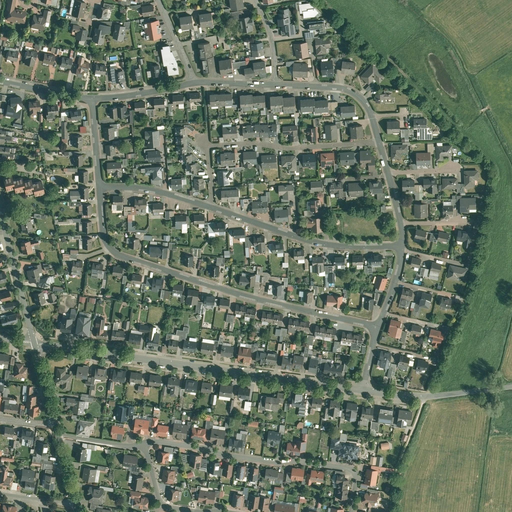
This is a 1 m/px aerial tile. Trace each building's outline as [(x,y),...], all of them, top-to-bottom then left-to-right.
[(86,3),(75,0),(74,7),(84,10),(86,3)] [(230,0),(232,9),(244,8),(242,0),(230,0)] [(17,10),(13,10),(15,3),(9,2),(8,9),(10,9),(9,14),(8,15),(8,17),(9,18),(8,19),(11,19),(12,21),(16,22),(18,21),(23,22),(24,21),(26,13),(25,12),(22,11),(20,12),(18,12),(17,10)] [(300,4),(301,10),(301,12),(303,12),(304,12),(304,17),(315,16),(318,12),(315,8),(309,3),(300,4)] [(153,5),(143,7),(144,16),(155,14),(154,11),(155,11),(154,8),(153,5)] [(84,10),(74,7),(72,14),(83,17),(84,10)] [(103,8),(99,7),(97,17),(100,17),(101,18),(103,19),(104,18),(109,19),(105,18),(107,9),(103,8)] [(288,8),(282,9),(282,13),(279,13),(280,18),(278,18),(279,25),(282,25),(283,30),(288,30),(289,35),(295,34),(294,23),(290,24),(288,8)] [(43,17),(34,15),(33,19),(32,20),(32,22),(32,23),(32,27),(39,28),(44,29),(45,22),(49,22),(51,11),(45,10),(43,17)] [(230,12),(231,20),(241,19),(241,18),(242,18),(241,11),(230,12)] [(211,12),(204,13),(200,14),(201,26),(209,24),(209,27),(210,27),(213,27),(214,26),(211,12)] [(192,15),(180,17),(182,28),(182,27),(189,26),(189,27),(194,26),(192,15)] [(250,16),(242,18),(241,18),(241,19),(243,31),(252,30),(252,25),(254,25),(252,17),(250,17),(250,16)] [(325,20),(308,23),(308,30),(319,29),(320,33),(326,32),(325,20)] [(77,26),(74,25),(73,29),(72,34),(77,35),(76,38),(85,39),(86,36),(87,30),(81,29),(81,26),(77,26)] [(124,26),(117,25),(114,37),(119,38),(118,40),(119,41),(122,41),(123,41),(124,39),(123,39),(124,36),(123,35),(124,35),(123,35),(125,28),(125,26),(124,26)] [(103,30),(96,28),(93,41),(98,42),(98,43),(99,44),(101,45),(103,44),(103,43),(103,40),(103,39),(103,38),(104,32),(104,30),(103,30)] [(224,34),(218,35),(220,42),(224,42),(228,41),(224,34)] [(318,39),(316,40),(316,43),(318,54),(326,53),(326,47),(331,46),(330,38),(318,39)] [(210,42),(199,43),(202,58),(204,58),(212,56),(210,42)] [(262,42),(254,43),(248,44),(249,51),(263,48),(262,42)] [(306,42),(296,44),(297,57),(308,56),(307,44),(307,42),(306,42)] [(164,49),(162,49),(164,66),(167,66),(169,75),(180,74),(179,63),(173,51),(172,52),(171,45),(163,46),(164,49)] [(263,48),(249,51),(249,56),(255,55),(255,56),(264,54),(263,48)] [(19,52),(9,50),(7,58),(17,60),(19,52)] [(37,52),(27,50),(26,58),(25,64),(34,66),(35,60),(36,60),(37,52)] [(55,56),(45,53),(43,61),(53,64),(55,56)] [(84,56),(80,56),(78,62),(79,62),(78,69),(88,71),(89,62),(83,61),(84,56)] [(212,56),(204,58),(204,62),(203,62),(204,68),(205,67),(206,71),(205,72),(215,70),(213,56),(212,56)] [(72,59),(63,57),(61,65),(71,67),(72,59)] [(338,57),(330,58),(331,61),(332,61),(333,65),(338,65),(338,57)] [(231,58),(219,60),(222,74),(226,73),(229,73),(233,72),(234,72),(233,69),(233,68),(232,63),(231,58)] [(246,60),(232,63),(233,68),(233,69),(247,67),(246,60)] [(265,61),(253,62),(254,67),(245,68),(246,77),(256,75),(255,73),(267,71),(265,61)] [(331,61),(322,62),(322,68),(324,68),(324,72),(328,71),(328,73),(333,72),(333,65),(332,61),(331,61)] [(356,63),(343,61),(342,71),(355,72),(356,63)] [(294,63),(294,66),(294,75),(298,76),(299,75),(307,76),(308,76),(308,63),(294,63)] [(106,66),(96,64),(95,73),(105,74),(106,66)] [(159,65),(151,66),(151,70),(152,76),(160,75),(159,65)] [(373,65),(362,76),(369,83),(376,75),(381,80),(379,81),(379,82),(385,76),(373,65)] [(117,67),(110,68),(112,83),(125,81),(123,70),(118,71),(117,67)] [(140,68),(132,69),(132,74),(133,79),(142,78),(140,68)] [(200,93),(190,94),(190,100),(191,101),(201,101),(200,93)] [(385,93),(377,94),(377,96),(375,96),(375,99),(377,99),(377,102),(386,102),(386,98),(390,98),(390,94),(391,94),(391,93),(385,93)] [(218,94),(210,94),(211,99),(211,104),(212,104),(219,104),(218,94)] [(232,94),(225,94),(226,104),(233,104),(233,98),(232,94)] [(253,94),(241,95),(242,109),(246,108),(246,109),(250,109),(250,108),(254,108),(253,106),(253,96),(253,94)] [(184,95),(173,96),(173,103),(184,103),(184,95)] [(265,95),(259,95),(256,95),(256,96),(253,96),(253,106),(266,105),(265,95)] [(283,95),(271,96),(272,110),(277,110),(280,110),(280,109),(284,109),(283,98),(283,95)] [(295,97),(283,98),(284,109),(284,112),(285,112),(285,111),(288,111),(291,111),(291,110),(296,110),(296,111),(295,97)] [(21,98),(17,98),(18,98),(11,99),(11,107),(8,106),(6,114),(20,116),(21,109),(21,106),(21,98)] [(164,98),(154,99),(155,107),(165,106),(164,98)] [(36,101),(29,102),(30,115),(36,114),(36,109),(40,109),(39,100),(36,101)] [(145,101),(135,102),(136,110),(146,109),(145,101)] [(54,105),(47,106),(48,114),(46,114),(47,120),(49,119),(51,118),(55,117),(54,113),(58,113),(57,104),(54,105)] [(127,105),(122,105),(122,106),(118,107),(119,116),(120,117),(122,117),(122,116),(129,116),(128,110),(127,110),(127,105)] [(355,105),(341,106),(342,109),(343,115),(342,115),(342,116),(356,114),(355,105)] [(118,107),(110,107),(111,117),(119,116),(118,107)] [(77,110),(70,111),(72,119),(82,118),(80,109),(77,109),(77,110)] [(427,119),(414,119),(414,128),(415,128),(418,128),(427,128),(427,127),(427,119)] [(393,121),(388,121),(388,132),(393,132),(393,130),(400,130),(400,121),(393,121)] [(276,124),(268,125),(269,136),(277,135),(277,126),(277,125),(277,124),(276,124)] [(336,124),(326,125),(327,139),(338,138),(337,128),(337,124),(336,124)] [(251,125),(243,126),(244,137),(252,136),(251,125)] [(260,125),(251,125),(252,136),(261,136),(260,126),(260,125)] [(268,125),(260,126),(261,136),(269,136),(268,125)] [(354,126),(352,126),(352,131),(353,131),(353,137),(363,137),(362,125),(354,126)] [(297,126),(283,127),(284,133),(291,132),(292,140),(297,140),(297,132),(298,132),(297,126)] [(110,127),(105,127),(106,138),(114,138),(114,128),(114,127),(110,127)] [(185,127),(177,127),(178,133),(181,132),(181,136),(186,136),(187,136),(187,135),(189,133),(185,129),(185,127)] [(230,128),(223,129),(224,138),(229,137),(237,136),(237,132),(237,127),(236,127),(230,127),(230,128)] [(427,128),(418,128),(418,138),(432,138),(432,133),(427,133),(427,127),(427,128)] [(317,128),(307,128),(308,139),(309,139),(311,140),(313,140),(314,139),(317,139),(317,128)] [(158,131),(146,131),(146,139),(149,138),(149,140),(149,142),(150,142),(150,145),(146,145),(146,144),(146,146),(160,145),(159,134),(159,131),(158,131)] [(82,136),(74,136),(74,146),(82,146),(82,136)] [(181,136),(178,136),(178,142),(182,142),(182,145),(187,145),(188,145),(188,144),(190,141),(186,138),(186,136),(181,136)] [(114,145),(106,145),(107,154),(116,153),(116,144),(114,145)] [(182,145),(179,146),(179,151),(183,151),(183,154),(189,154),(189,153),(191,151),(187,147),(187,145),(182,145)] [(403,145),(392,145),(393,158),(401,158),(401,151),(408,150),(408,145),(403,145)] [(452,145),(437,146),(437,159),(443,159),(443,154),(445,154),(445,155),(452,155),(452,145)] [(155,151),(149,152),(149,154),(147,154),(147,158),(149,158),(149,160),(161,160),(161,157),(161,154),(160,154),(160,151),(155,151)] [(370,152),(367,152),(366,151),(361,152),(361,158),(362,165),(370,164),(370,170),(375,169),(374,156),(370,156),(370,152)] [(251,153),(248,153),(248,152),(247,152),(244,153),(244,159),(245,166),(245,167),(250,166),(250,163),(256,162),(256,163),(257,163),(256,158),(256,152),(252,152),(251,152),(251,153)] [(354,152),(341,153),(342,163),(346,162),(346,164),(354,163),(354,152)] [(334,153),(321,154),(322,164),(334,163),(334,164),(335,164),(334,153)] [(428,153),(417,153),(417,164),(425,163),(430,163),(430,153),(428,153)] [(189,154),(183,154),(183,160),(187,159),(187,163),(193,163),(193,162),(196,160),(192,156),(191,154),(189,154)] [(316,154),(303,155),(303,160),(304,165),(304,167),(316,166),(316,154)] [(276,155),(262,156),(263,164),(263,167),(277,166),(276,155)] [(296,156),(282,157),(283,166),(289,165),(289,170),(296,170),(297,170),(296,165),(296,156)] [(122,162),(108,163),(108,172),(116,172),(116,177),(123,176),(122,162)] [(193,163),(187,163),(188,169),(192,169),(192,172),(198,172),(198,170),(200,169),(196,166),(196,163),(193,163)] [(145,167),(144,167),(145,172),(153,171),(154,179),(162,178),(162,166),(151,166),(145,167)] [(88,171),(79,171),(79,181),(88,181),(88,174),(88,171)] [(228,171),(218,172),(219,184),(229,184),(229,178),(233,178),(232,172),(232,171),(228,171)] [(478,171),(465,171),(466,185),(474,185),(474,177),(478,176),(478,171)] [(202,178),(195,178),(196,189),(204,188),(203,184),(204,183),(204,182),(204,181),(203,180),(203,175),(202,175),(202,178)] [(31,179),(23,181),(23,178),(13,180),(12,176),(4,178),(7,190),(15,188),(16,192),(25,189),(26,193),(34,191),(35,195),(45,193),(42,181),(32,183),(31,179)] [(452,179),(444,179),(443,179),(444,188),(452,187),(457,187),(458,187),(457,183),(457,178),(452,179)] [(172,180),(172,183),(173,188),(176,187),(176,188),(179,188),(179,187),(183,187),(182,179),(172,180)] [(432,180),(432,179),(424,179),(424,185),(429,185),(429,192),(436,191),(436,179),(436,180),(432,180)] [(414,180),(403,181),(403,189),(414,189),(414,184),(414,180)] [(322,182),(312,182),(313,190),(323,190),(323,187),(323,186),(322,182)] [(332,183),(330,183),(330,185),(331,193),(337,193),(337,196),(343,196),(342,182),(332,183)] [(380,182),(371,183),(371,193),(378,192),(378,195),(382,194),(382,193),(382,189),(381,189),(380,182)] [(362,183),(349,184),(349,189),(350,196),(351,196),(351,194),(356,194),(356,195),(363,195),(362,183)] [(293,185),(279,186),(279,192),(283,191),(284,198),(294,198),(293,185)] [(88,187),(80,187),(80,191),(70,191),(70,198),(81,198),(81,197),(88,197),(88,187)] [(239,190),(222,191),(223,200),(239,199),(239,190)] [(253,202),(252,202),(253,207),(253,212),(268,211),(267,202),(267,195),(261,196),(262,201),(253,202)] [(123,196),(114,196),(114,204),(112,204),(112,209),(123,210),(123,196)] [(462,199),(460,199),(461,202),(461,211),(466,210),(466,211),(470,211),(470,208),(476,208),(476,198),(462,199)] [(146,199),(139,199),(136,199),(136,208),(139,208),(146,208),(146,199)] [(320,200),(311,200),(312,210),(315,210),(321,210),(320,200)] [(427,203),(415,204),(415,209),(418,209),(418,217),(427,216),(427,212),(426,212),(426,210),(427,210),(427,203)] [(453,206),(444,206),(444,213),(444,216),(448,216),(448,213),(453,213),(453,206)] [(283,211),(276,212),(276,211),(275,211),(276,222),(283,221),(289,220),(289,215),(288,210),(283,210),(283,211)] [(187,216),(176,216),(176,228),(187,228),(187,216)] [(30,217),(21,219),(23,232),(33,229),(30,217)] [(313,218),(308,219),(308,226),(313,226),(313,231),(322,231),(321,218),(313,218)] [(92,221),(83,221),(83,231),(91,231),(91,224),(92,224),(92,221)] [(225,222),(218,223),(217,223),(215,223),(215,231),(225,231),(225,222)] [(427,232),(417,229),(415,237),(425,239),(427,232)] [(245,230),(234,230),(235,238),(245,237),(245,230)] [(450,234),(439,231),(439,233),(438,239),(444,240),(444,239),(448,240),(447,241),(448,241),(450,234)] [(473,233),(459,231),(458,239),(466,241),(465,245),(470,246),(473,233)] [(265,236),(258,237),(255,237),(255,238),(255,246),(259,245),(265,245),(265,236)] [(92,238),(83,238),(83,249),(91,249),(91,241),(92,241),(92,238)] [(139,239),(132,238),(131,247),(138,248),(139,239)] [(29,240),(21,243),(22,245),(20,246),(21,249),(23,249),(24,253),(32,251),(31,246),(30,241),(29,240)] [(283,243),(276,244),(273,244),(274,253),(284,252),(283,243)] [(167,248),(154,247),(153,255),(159,256),(159,257),(167,257),(167,248)] [(305,250),(297,251),(297,250),(294,250),(295,259),(305,259),(305,250)] [(363,255),(356,256),(353,256),(353,264),(363,264),(363,255)] [(382,255),(374,255),(371,255),(372,264),(382,263),(382,255)] [(194,257),(186,256),(185,265),(193,266),(194,257)] [(323,257),(313,257),(313,265),(314,271),(324,271),(323,257)] [(421,259),(412,257),(410,265),(420,267),(421,259)] [(81,261),(73,260),(71,273),(77,274),(78,269),(82,270),(84,261),(81,261)] [(442,264),(432,262),(430,274),(439,276),(442,264)] [(98,264),(94,264),(93,271),(103,273),(104,265),(98,264)] [(468,269),(451,265),(449,277),(453,278),(454,274),(457,275),(457,276),(466,277),(468,269)] [(219,267),(212,266),(211,275),(219,276),(219,267)] [(124,268),(114,267),(113,274),(123,276),(124,268)] [(35,268),(28,270),(29,275),(28,275),(30,281),(35,280),(35,282),(36,281),(39,280),(39,279),(37,273),(36,268),(35,268)] [(143,276),(133,275),(132,282),(141,284),(143,276)] [(247,277),(241,277),(241,284),(247,285),(254,286),(255,275),(247,275),(247,277)] [(39,280),(36,281),(37,285),(40,284),(41,285),(43,285),(43,286),(47,285),(47,284),(51,283),(50,276),(43,278),(39,279),(39,280)] [(384,277),(378,276),(375,286),(377,286),(384,289),(386,280),(383,279),(384,277)] [(161,279),(154,278),(153,286),(163,288),(164,279),(161,279)] [(184,286),(175,284),(173,292),(178,292),(178,291),(183,292),(184,286)] [(282,285),(275,284),(274,289),(269,288),(268,293),(281,294),(282,285)] [(410,291),(404,289),(400,303),(410,306),(413,291),(410,290),(410,291)] [(199,291),(189,290),(187,302),(197,303),(197,301),(197,302),(199,291)] [(9,291),(0,293),(2,301),(11,298),(9,291)] [(43,291),(34,294),(36,300),(35,300),(37,304),(46,302),(43,291)] [(312,292),(305,291),(304,296),(306,296),(305,300),(312,301),(312,292)] [(432,295),(423,293),(421,300),(430,302),(432,295)] [(342,296),(330,295),(329,305),(341,306),(342,296)] [(215,297),(206,296),(205,303),(214,304),(215,297)] [(453,299),(443,297),(441,305),(451,308),(453,299)] [(374,299),(366,298),(365,308),(373,308),(374,299)] [(230,301),(221,300),(220,306),(229,308),(230,301)] [(246,306),(236,305),(235,313),(245,314),(246,307),(246,306)] [(256,309),(246,307),(245,314),(245,316),(255,317),(256,309)] [(273,313),(264,312),(262,320),(272,321),(273,313)] [(6,315),(5,315),(1,316),(1,317),(3,324),(8,323),(8,324),(17,321),(15,313),(6,316),(6,315)] [(283,315),(273,313),(272,321),(282,323),(283,315)] [(82,319),(81,322),(78,322),(76,333),(81,334),(81,336),(84,336),(84,334),(88,335),(91,317),(82,316),(82,319)] [(104,317),(102,317),(101,318),(98,318),(96,327),(99,327),(99,329),(103,329),(104,326),(105,319),(104,317)] [(300,320),(290,318),(289,327),(289,331),(294,332),(295,328),(298,329),(300,320)] [(401,321),(392,319),(390,325),(389,325),(387,332),(400,335),(401,330),(402,327),(400,327),(401,321)] [(310,322),(300,320),(298,329),(309,330),(310,322)] [(72,323),(62,322),(61,322),(60,323),(60,324),(60,325),(61,325),(61,326),(62,326),(61,330),(68,331),(68,329),(71,330),(72,323)] [(112,338),(120,340),(120,339),(124,339),(125,331),(118,330),(119,322),(115,322),(112,338)] [(422,327),(413,324),(411,331),(417,333),(417,331),(421,332),(422,327)] [(326,327),(317,326),(315,334),(325,335),(326,327)] [(452,328),(443,326),(443,329),(444,329),(445,329),(444,333),(449,335),(452,328)] [(336,329),(326,327),(325,335),(335,337),(336,329)] [(441,331),(432,328),(430,336),(434,337),(432,342),(433,342),(433,344),(433,345),(437,346),(438,346),(439,343),(440,344),(441,339),(442,339),(443,335),(440,334),(441,331)] [(99,329),(98,329),(97,337),(107,338),(108,330),(107,330),(99,329)] [(353,333),(343,331),(342,340),(352,341),(353,333)] [(142,334),(131,333),(130,342),(140,343),(142,334)] [(352,341),(351,348),(360,349),(361,344),(361,342),(362,343),(363,335),(353,333),(352,341)] [(155,335),(151,335),(150,343),(159,345),(160,338),(155,337),(155,335)] [(172,339),(166,338),(165,346),(166,347),(178,349),(179,340),(172,339)] [(196,341),(185,340),(184,349),(195,351),(196,341)] [(214,343),(203,342),(201,352),(213,354),(214,350),(214,343)] [(234,347),(223,345),(221,354),(233,356),(234,347)] [(258,351),(257,355),(256,360),(260,361),(259,362),(262,362),(262,361),(266,362),(267,353),(258,351)] [(392,353),(382,351),(379,360),(382,360),(380,366),(389,368),(390,362),(392,353)] [(278,353),(267,352),(267,353),(266,362),(266,363),(277,364),(278,353)] [(9,355),(0,353),(0,362),(2,362),(8,363),(9,355)] [(304,357),(294,355),(294,357),(293,366),(302,367),(304,357)] [(410,357),(401,355),(398,367),(407,369),(410,357)] [(284,356),(282,366),(292,368),(293,366),(294,357),(284,356)] [(318,360),(311,359),(309,370),(316,371),(317,366),(318,360)] [(428,361),(419,359),(417,365),(421,366),(421,367),(426,369),(428,361)] [(23,364),(15,363),(14,372),(17,373),(17,376),(26,377),(27,367),(22,367),(23,364)] [(327,363),(326,363),(325,368),(324,372),(328,373),(332,374),(332,373),(333,373),(334,364),(333,364),(333,363),(330,363),(327,363)] [(339,364),(336,364),(334,364),(333,373),(334,374),(338,375),(338,374),(341,375),(343,365),(339,365),(339,364)] [(89,367),(83,366),(83,367),(79,366),(77,375),(83,376),(83,377),(88,377),(89,367)] [(108,368),(97,367),(95,376),(96,376),(102,377),(106,378),(108,368)] [(66,370),(59,369),(57,382),(65,383),(64,389),(69,389),(71,378),(71,375),(70,375),(65,374),(66,370)] [(114,370),(113,380),(117,380),(117,379),(120,379),(120,381),(125,382),(127,371),(114,370)] [(142,374),(131,372),(130,381),(134,381),(141,382),(142,374)] [(161,376),(150,374),(149,383),(153,384),(154,383),(160,384),(161,376)] [(171,378),(169,377),(168,387),(171,387),(171,388),(172,388),(172,393),(178,394),(179,389),(179,387),(180,379),(176,379),(176,377),(171,376),(171,378)] [(197,382),(187,380),(185,390),(191,390),(196,390),(196,391),(197,382)] [(208,384),(203,383),(202,391),(206,391),(211,391),(212,384),(208,383),(208,384)] [(233,387),(221,385),(220,395),(232,396),(233,387)] [(243,388),(239,387),(238,396),(249,398),(250,389),(248,389),(248,388),(243,387),(243,388)] [(31,395),(27,395),(26,406),(30,406),(35,407),(35,406),(36,396),(31,395)] [(269,397),(261,396),(260,403),(259,402),(258,409),(265,410),(266,406),(274,407),(273,410),(278,410),(279,401),(280,398),(277,398),(278,395),(274,395),(274,397),(269,397)] [(301,396),(298,396),(298,395),(294,395),(293,395),(292,404),(300,405),(298,415),(305,415),(306,403),(303,403),(304,396),(301,396)] [(323,399),(310,397),(309,407),(313,408),(316,408),(316,406),(321,407),(323,399)] [(81,400),(67,398),(67,402),(67,403),(75,404),(74,412),(83,413),(85,401),(81,400)] [(336,402),(331,401),(330,408),(339,410),(340,402),(336,401),(336,402)] [(9,403),(5,403),(4,411),(17,412),(18,404),(9,403)] [(357,404),(348,403),(347,409),(346,416),(349,416),(349,419),(355,420),(357,404)] [(126,407),(119,406),(118,411),(116,413),(117,414),(117,418),(120,418),(122,420),(123,419),(127,419),(128,413),(129,406),(126,405),(126,407)] [(35,407),(30,406),(29,414),(37,415),(38,412),(39,412),(39,409),(38,409),(38,406),(35,406),(35,407)] [(369,408),(362,407),(361,416),(369,417),(368,420),(371,420),(372,417),(373,409),(369,408)] [(392,409),(381,408),(381,407),(380,407),(378,422),(379,422),(379,420),(385,421),(385,423),(385,421),(391,422),(391,424),(392,416),(393,409),(392,409)] [(404,411),(399,410),(398,416),(398,420),(407,421),(406,423),(411,424),(412,413),(404,412),(404,411)] [(361,416),(360,424),(367,425),(368,420),(369,417),(361,416)] [(137,419),(136,419),(136,424),(135,431),(138,431),(141,431),(143,420),(137,419)] [(94,422),(81,420),(80,427),(81,427),(80,432),(84,433),(84,434),(90,435),(91,428),(93,429),(94,422)] [(149,421),(143,420),(141,431),(144,432),(148,433),(149,426),(149,421)] [(175,423),(174,428),(173,436),(177,436),(177,435),(178,436),(178,437),(180,437),(181,424),(175,423)] [(188,425),(181,424),(180,437),(181,437),(181,436),(182,436),(182,437),(183,437),(186,437),(187,430),(188,425)] [(115,426),(113,425),(113,427),(114,431),(114,434),(113,434),(113,437),(122,439),(122,436),(123,432),(123,431),(124,431),(125,428),(124,428),(119,427),(120,426),(115,426)] [(169,426),(159,425),(157,434),(161,434),(161,435),(164,435),(167,435),(169,426)] [(14,428),(5,427),(4,435),(13,436),(14,434),(14,428)] [(201,427),(198,427),(197,428),(195,428),(193,429),(192,437),(205,439),(206,429),(202,429),(201,427)] [(213,429),(213,428),(212,433),(211,441),(214,441),(214,442),(217,442),(219,429),(213,429)] [(33,431),(22,429),(21,437),(27,438),(27,441),(32,441),(33,431)] [(225,430),(219,429),(217,442),(220,443),(220,442),(224,442),(225,434),(225,430)] [(281,433),(269,431),(268,441),(271,442),(271,443),(275,444),(276,442),(279,443),(281,433)] [(248,434),(240,433),(239,439),(243,440),(242,442),(246,443),(248,434)] [(239,439),(230,438),(229,448),(233,449),(234,449),(237,450),(237,449),(241,450),(242,442),(243,440),(239,439)] [(340,440),(332,439),(330,447),(341,449),(341,444),(339,444),(340,440)] [(47,443),(39,442),(38,452),(41,452),(45,453),(46,452),(46,448),(47,448),(47,444),(47,443)] [(294,444),(293,443),(290,442),(289,443),(288,443),(287,452),(300,454),(300,450),(301,445),(300,445),(294,444)] [(348,448),(348,445),(341,444),(341,449),(340,455),(347,456),(347,452),(348,448)] [(353,445),(348,445),(348,448),(347,452),(347,456),(357,458),(357,455),(359,456),(360,451),(358,450),(358,448),(353,447),(353,445)] [(88,448),(79,447),(77,459),(86,460),(88,454),(86,454),(87,449),(88,449),(88,448)] [(164,452),(160,451),(159,455),(159,459),(158,459),(158,460),(172,463),(168,462),(169,453),(169,452),(164,452)] [(138,456),(125,454),(124,464),(133,466),(137,466),(138,456)] [(202,455),(192,454),(190,464),(200,466),(201,458),(202,455)] [(220,462),(212,461),(210,471),(218,473),(219,468),(220,462)] [(228,463),(226,463),(225,469),(224,474),(231,475),(233,464),(228,464),(228,463)] [(243,466),(239,465),(237,476),(244,477),(244,476),(245,467),(246,466),(243,465),(243,466)] [(254,467),(251,466),(251,468),(250,475),(250,478),(257,479),(258,468),(254,468),(254,467)] [(96,469),(86,467),(84,479),(94,481),(95,476),(94,476),(95,469),(96,469)] [(304,469),(293,468),(292,473),(292,478),(302,479),(303,479),(303,478),(304,469)] [(30,470),(26,469),(23,469),(22,474),(21,479),(25,480),(26,480),(33,481),(34,471),(30,470)] [(171,470),(165,469),(163,481),(171,482),(172,478),(173,479),(174,473),(174,471),(171,470)] [(278,470),(267,469),(266,478),(267,478),(268,479),(270,480),(272,479),(276,479),(277,479),(278,472),(278,470)] [(371,469),(368,469),(368,471),(367,471),(366,474),(367,475),(366,482),(367,482),(368,483),(371,484),(372,483),(375,483),(377,471),(377,470),(371,469)] [(324,472),(312,470),(311,475),(311,480),(323,481),(324,472)] [(51,472),(46,471),(45,474),(46,474),(45,480),(46,480),(45,486),(54,488),(55,483),(53,483),(55,475),(50,475),(51,472)] [(7,474),(2,473),(0,484),(11,486),(13,473),(8,472),(7,474)] [(137,476),(133,475),(132,487),(141,489),(143,477),(137,476)] [(344,479),(337,478),(337,482),(334,482),(333,487),(337,488),(338,487),(348,489),(349,489),(349,486),(348,486),(349,480),(344,479)] [(33,481),(26,480),(25,480),(24,488),(33,489),(35,481),(33,481)] [(100,488),(90,487),(90,489),(89,489),(89,490),(89,491),(89,492),(90,492),(91,492),(90,501),(92,501),(99,502),(100,496),(103,496),(104,489),(100,488)] [(348,489),(338,487),(337,488),(338,488),(337,496),(343,497),(343,498),(347,498),(348,489)] [(175,489),(169,488),(168,498),(177,500),(179,490),(175,489)] [(201,490),(200,494),(199,500),(206,502),(208,491),(201,490)] [(208,491),(206,502),(214,503),(215,496),(215,492),(208,491)] [(375,494),(367,492),(366,493),(365,498),(364,497),(363,498),(363,500),(364,502),(366,502),(366,503),(367,505),(370,505),(371,504),(372,505),(375,506),(376,505),(377,501),(377,500),(377,498),(378,498),(380,497),(380,495),(379,493),(378,493),(375,494)] [(243,495),(234,494),(233,505),(241,506),(243,498),(243,495)] [(141,496),(136,495),(136,497),(135,500),(134,500),(134,502),(135,503),(134,506),(147,508),(149,498),(141,496)] [(255,495),(251,495),(249,508),(252,509),(253,507),(259,508),(260,497),(257,497),(255,495)] [(265,497),(264,498),(260,497),(259,508),(264,508),(264,511),(268,511),(270,498),(265,497)]
